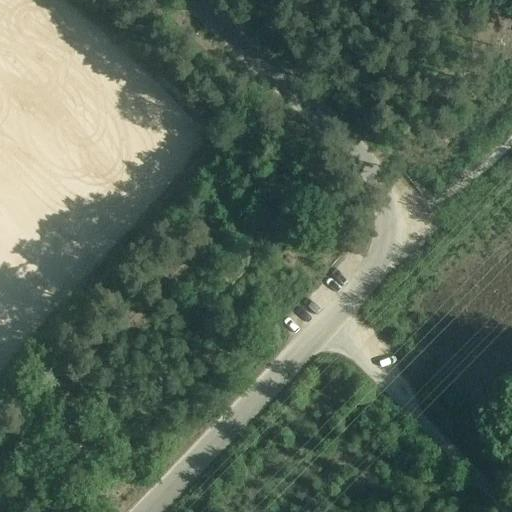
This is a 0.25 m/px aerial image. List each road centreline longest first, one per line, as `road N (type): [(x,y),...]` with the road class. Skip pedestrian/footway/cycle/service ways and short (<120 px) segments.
road 1 (unclassified): [(143,511),(328,319),(378,261),(390,228),(383,188),(365,160),(196,0)]
road 2 (track): [(328,319),(511,509)]
